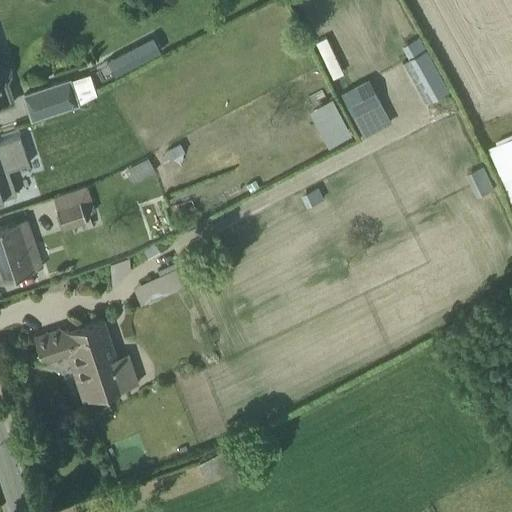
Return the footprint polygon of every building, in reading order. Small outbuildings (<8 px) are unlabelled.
[(448,93),(417,38),(401,47),(407,60),(400,64),(424,106),(448,93)] [(342,74),(325,39),(315,44),(332,79),(342,74)] [(0,107),(11,104),(0,70),(0,107)] [(376,131),(390,123),(368,79),(339,95),(351,118),(360,114),(376,131)] [(23,97),(31,119),(76,102),(68,80),(23,97)] [(7,170),(27,164),(18,138),(0,143),(0,199),(15,195),(7,170)] [(511,140),(486,152),(493,169),(505,164),(511,179),(511,140)] [(52,199),(61,227),(97,216),(88,188),(52,199)] [(30,218),(0,228),(0,284),(47,268),(30,218)] [(140,307),(185,288),(177,269),(132,288),(140,307)] [(101,316),(32,336),(41,368),(69,360),(81,401),(137,386),(128,351),(112,355),(101,316)]
